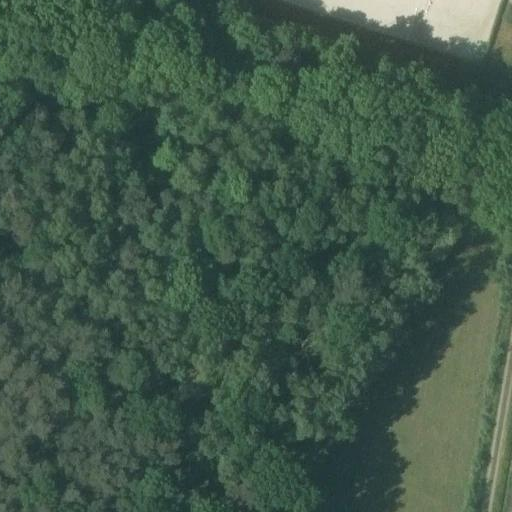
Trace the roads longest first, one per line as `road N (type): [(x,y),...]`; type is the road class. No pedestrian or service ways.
road 1 (tertiary): [(511,162),(306,105),(219,45),(193,16)]
road 2 (tertiary): [(0,25),(121,48),(193,16)]
road 3 (track): [(482,511),(511,334)]
